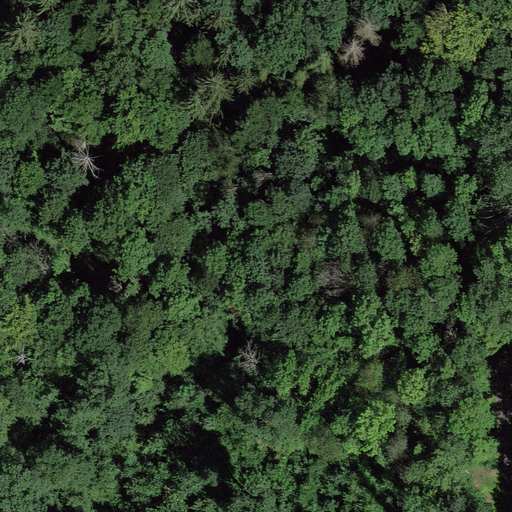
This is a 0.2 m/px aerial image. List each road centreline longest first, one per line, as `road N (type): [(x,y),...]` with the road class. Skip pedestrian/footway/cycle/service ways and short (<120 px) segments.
road 1 (track): [(0,232),(202,304),(394,429),(511,482)]
road 2 (unclassified): [(459,0),(480,104),(501,386),(511,431)]
road 3 (track): [(0,83),(170,0)]
